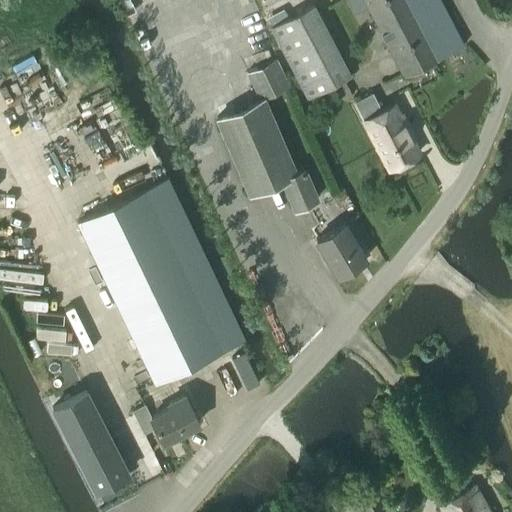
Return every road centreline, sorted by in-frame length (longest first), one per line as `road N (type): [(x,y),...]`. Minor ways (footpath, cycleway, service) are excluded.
road 1 (unclassified): [(188,511),(411,256),(479,155),(511,76)]
road 2 (track): [(511,336),(411,256)]
